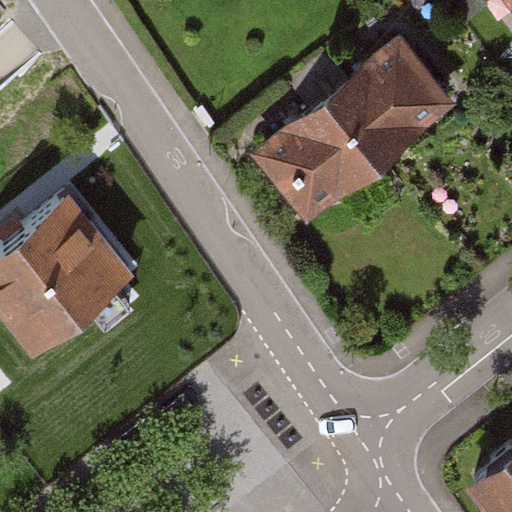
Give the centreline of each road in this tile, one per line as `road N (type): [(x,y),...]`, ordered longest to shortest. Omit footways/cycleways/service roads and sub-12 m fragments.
road 1 (residential): [(70,0),(364,438)]
road 2 (residential): [(364,438),(511,325)]
